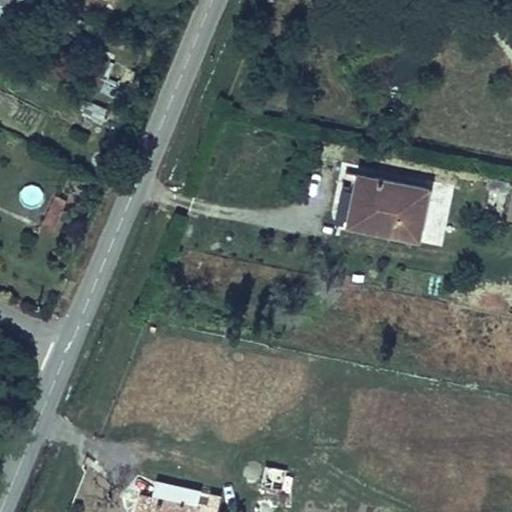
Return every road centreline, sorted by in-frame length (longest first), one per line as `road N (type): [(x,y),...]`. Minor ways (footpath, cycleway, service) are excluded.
road 1 (tertiary): [(209,0),(69,341)]
road 2 (tertiary): [(69,341),(0,511)]
road 3 (unknown): [(361,0),(511,29)]
